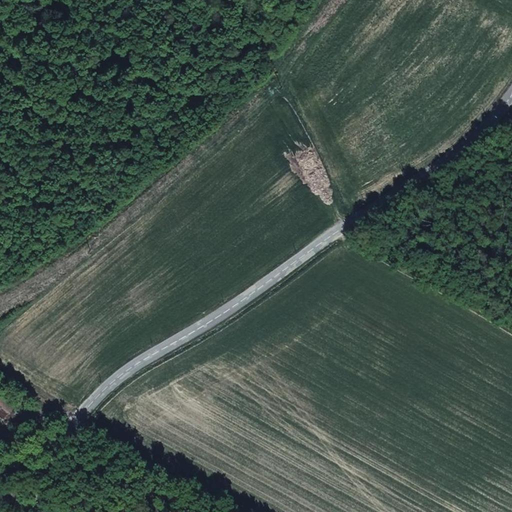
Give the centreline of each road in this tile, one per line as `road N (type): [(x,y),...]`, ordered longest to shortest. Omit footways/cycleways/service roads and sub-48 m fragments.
road 1 (unclassified): [(44,511),(49,484),(109,379),(265,292),(458,151),(511,84)]
road 2 (track): [(0,273),(82,217),(199,98),(270,52),(298,0)]
